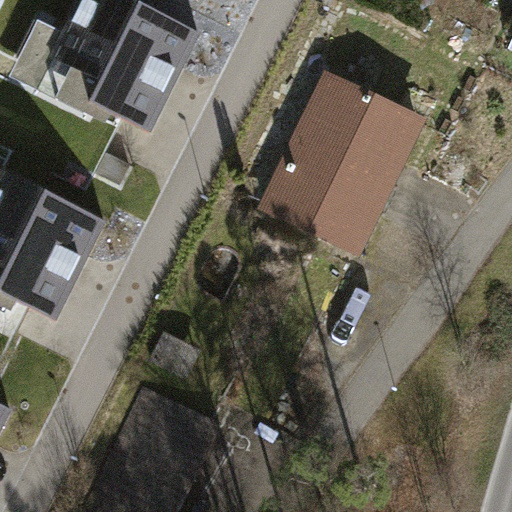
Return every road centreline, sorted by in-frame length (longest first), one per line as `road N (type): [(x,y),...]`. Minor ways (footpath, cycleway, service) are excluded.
road 1 (residential): [(26,511),(282,0)]
road 2 (residential): [(272,511),(499,209)]
